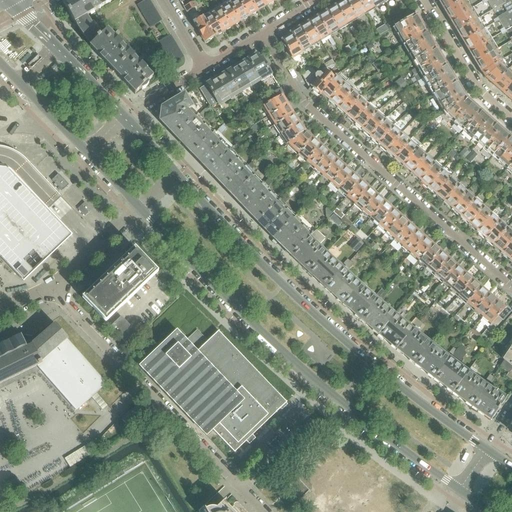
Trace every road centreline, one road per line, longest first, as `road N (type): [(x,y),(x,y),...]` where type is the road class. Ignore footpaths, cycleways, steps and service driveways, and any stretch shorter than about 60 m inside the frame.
road 1 (tertiary): [(140,208),(340,401),(460,490)]
road 2 (tertiary): [(487,449),(370,363),(179,176)]
road 3 (residential): [(260,35),(327,127),(511,286)]
road 4 (residential): [(262,511),(53,289)]
road 5 (tertiary): [(123,117),(9,4)]
road 6 (residential): [(511,119),(478,90),(422,0)]
road 7 (tertiary): [(0,61),(84,148)]
